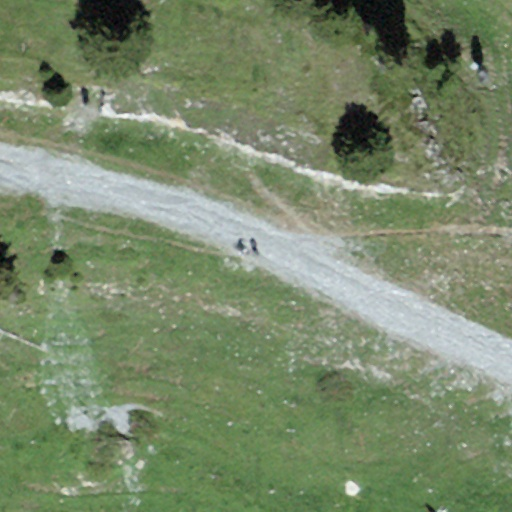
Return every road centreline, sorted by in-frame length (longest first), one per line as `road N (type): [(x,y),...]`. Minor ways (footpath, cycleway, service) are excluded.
road 1 (track): [(0,166),(78,174),(269,249)]
road 2 (track): [(269,249),(472,329),(511,353)]
